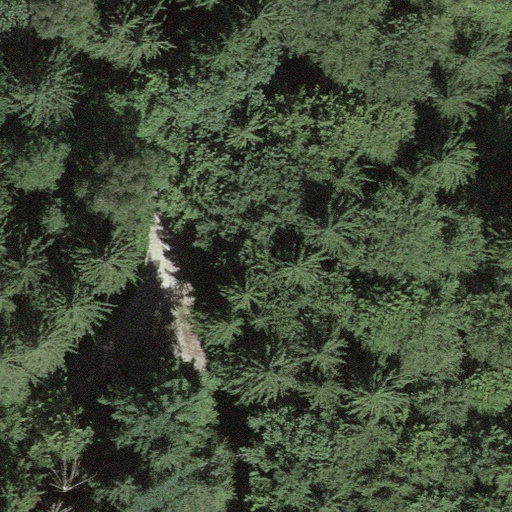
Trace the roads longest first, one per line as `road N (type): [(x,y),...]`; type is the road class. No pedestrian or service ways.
road 1 (track): [(0,16),(37,20),(90,52),(156,144),(169,188),(175,282),(212,406),(222,511)]
road 2 (track): [(0,408),(84,375),(136,334),(175,282)]
